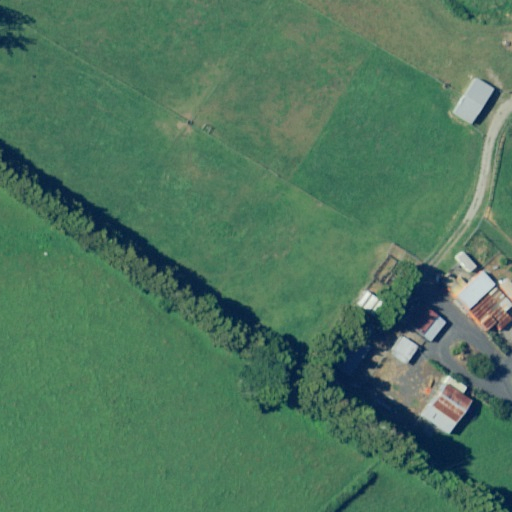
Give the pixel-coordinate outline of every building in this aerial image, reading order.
[(487,90),(470,80),(449,114),(466,125),(487,90)] [(471,267),(458,253),(451,259),(464,273),(471,267)] [(482,268),(466,283),(453,269),(438,283),(458,305),(482,331),(490,324),(496,330),(508,319),(502,312),(511,302),(511,286),(511,285),(509,287),(502,279),(496,284),(482,268)] [(377,302),(362,292),(353,305),(368,315),(377,302)] [(441,324),(414,303),(400,322),(427,342),(441,324)] [(359,389),(382,360),(362,344),(370,334),(360,326),(329,365),(359,389)] [(409,348),(396,338),(391,344),(404,354),(409,348)] [(470,395),(445,378),(413,425),(429,436),(434,428),(443,435),(470,395)]
